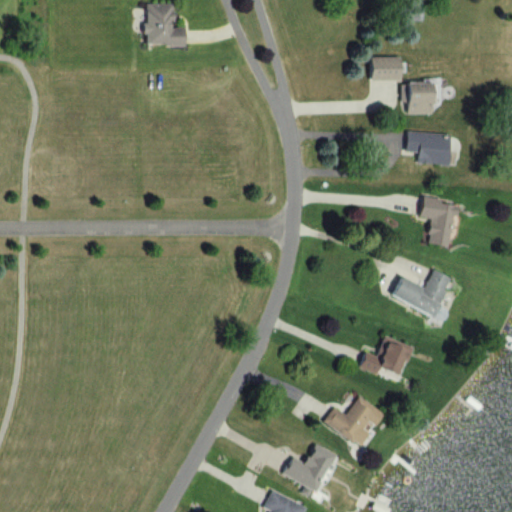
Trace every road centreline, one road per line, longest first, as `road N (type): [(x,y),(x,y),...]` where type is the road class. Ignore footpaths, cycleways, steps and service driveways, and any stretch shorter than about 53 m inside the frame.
road 1 (residential): [(164,511),(248,359),(286,268),(294,191),(280,109)]
road 2 (residential): [(291,229),(0,228)]
road 3 (residential): [(223,0),(280,109)]
